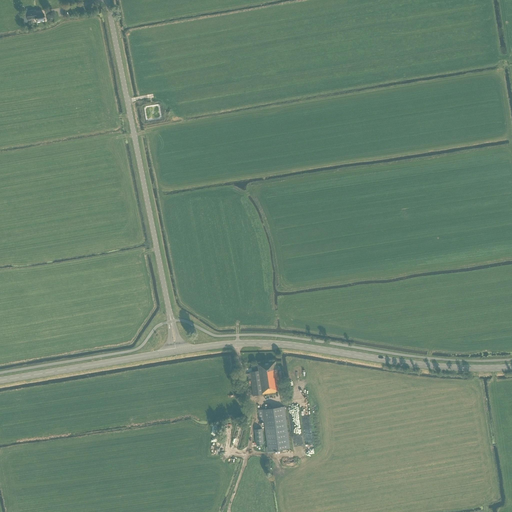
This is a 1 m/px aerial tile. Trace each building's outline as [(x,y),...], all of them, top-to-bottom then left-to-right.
[(36,19),(36,22),(45,21),(44,14),(36,15),(35,12),(26,13),(27,20),(36,19)] [(280,391),(278,377),(281,377),(281,371),(277,372),(277,368),(276,368),(275,362),(258,364),(259,371),(250,372),(250,373),(246,374),(246,379),(251,378),(253,396),(276,392),(276,391),(280,391)] [(263,409),(269,452),(290,449),(284,406),(263,409)] [(254,429),(256,444),(263,444),(262,429),(254,429)] [(306,448),(313,448),(312,431),(304,432),(306,448)]
